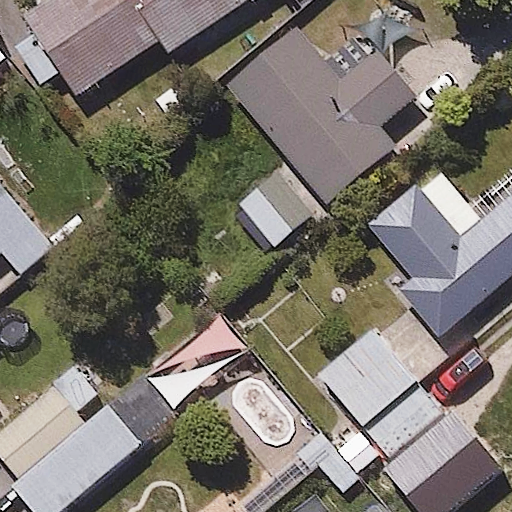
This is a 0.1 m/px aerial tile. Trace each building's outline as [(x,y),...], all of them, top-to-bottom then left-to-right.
[(48,0),(28,14),(85,99),(167,44),(177,59),(264,0),(293,0),(296,5),(303,0),(48,0)] [(330,63),(307,33),(238,87),(333,207),(401,153),(385,132),(430,95),(376,26),(330,63)] [(228,193),(186,142),(137,183),(178,234),(228,193)] [(417,268),(402,280),(449,338),(511,287),(511,190),(487,211),(447,161),(377,218),(417,268)] [(322,217),(285,170),(233,212),(270,259),(322,217)] [(26,280),(63,249),(0,173),(0,261),(7,256),(26,280)] [(259,344),(214,290),(136,356),(182,410),(259,344)] [(430,391),(450,375),(400,310),(322,370),(410,483),(467,438),(430,391)] [(0,445),(26,476),(117,398),(89,366),(0,442),(0,445)] [(67,511),(176,420),(140,378),(117,398),(26,476),(17,483),(41,511),(67,511)]
